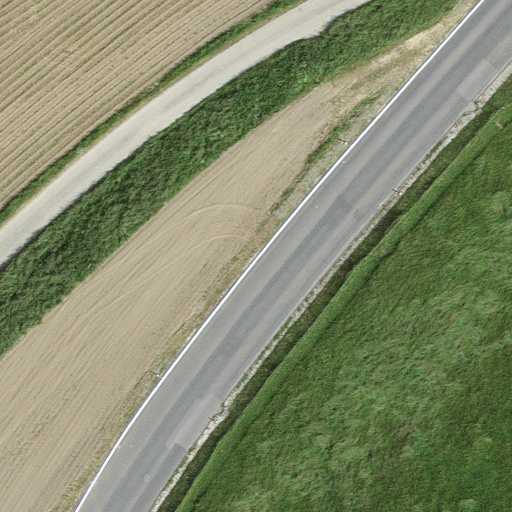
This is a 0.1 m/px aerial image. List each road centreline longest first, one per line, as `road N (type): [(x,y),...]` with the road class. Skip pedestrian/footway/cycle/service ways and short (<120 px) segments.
road 1 (tertiary): [(511,8),(329,212),(100,511)]
road 2 (unclassified): [(0,240),(148,116),(240,55),(350,0)]
